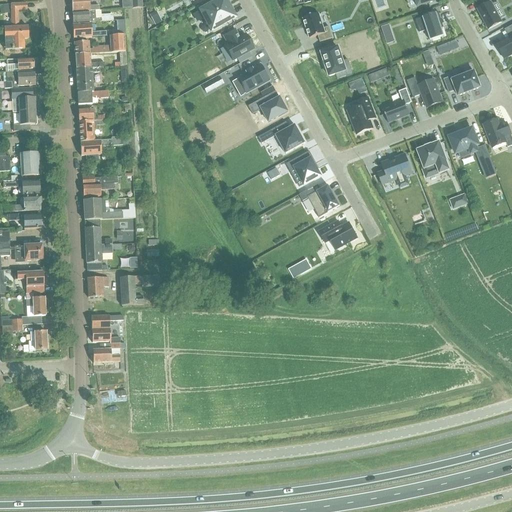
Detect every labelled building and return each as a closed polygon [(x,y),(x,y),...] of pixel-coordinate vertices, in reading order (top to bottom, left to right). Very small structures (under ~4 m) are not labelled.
[(88,0),(70,0),(72,13),(99,11),(99,6),(89,6),(88,0)] [(131,0),(132,9),(142,8),(141,0),(131,0)] [(224,0),(218,0),(199,11),(211,32),(235,18),(231,11),(232,10),(231,9),(230,9),(228,6),(229,6),(228,4),(228,5),(224,0)] [(491,3),(478,10),(488,30),(501,23),(491,3)] [(12,28),(4,28),(4,40),(14,40),(14,50),(24,50),(23,39),(28,39),(27,27),(18,28),(17,11),(26,11),(26,4),(10,5),(12,28)] [(8,5),(0,6),(0,10),(1,15),(9,14),(8,5)] [(99,11),(72,13),(72,16),(72,24),(113,21),(112,15),(101,16),(100,11),(99,11)] [(439,13),(415,21),(420,33),(427,31),(430,41),(444,37),(442,29),(444,28),(442,24),(439,13)] [(319,14),(303,19),(310,39),(318,36),(320,43),(332,39),(329,27),(323,29),(319,14)] [(159,17),(152,21),(155,25),(162,22),(159,17)] [(90,24),(72,26),(73,39),(106,37),(106,32),(91,33),(90,24)] [(389,26),(381,28),(384,38),(392,36),(389,26)] [(509,38),(496,45),(504,60),(511,55),(511,26),(505,30),(509,38)] [(232,61),(253,49),(245,35),(238,39),(236,35),(237,35),(234,30),(223,36),(227,44),(224,46),(232,61)] [(92,48),(92,50),(89,50),(88,42),(74,43),(74,55),(89,55),(110,53),(119,53),(125,52),(124,36),(114,36),(109,36),(109,37),(110,47),(92,48)] [(338,48),(322,54),(324,61),(324,62),(326,69),(327,70),(329,77),(335,75),(345,72),(346,77),(352,75),(348,60),(342,62),(338,48)] [(431,50),(425,52),(430,64),(435,62),(431,50)] [(90,64),(89,55),(74,55),(75,70),(91,69),(98,68),(103,68),(103,63),(90,64)] [(407,61),(409,70),(425,65),(423,57),(407,61)] [(18,71),(33,70),(33,59),(6,61),(6,65),(17,65),(18,71)] [(270,81),(261,65),(254,70),(253,69),(247,72),(247,73),(231,82),(234,87),(241,84),(247,94),(270,81)] [(99,73),(98,68),(91,69),(75,70),(77,94),(93,93),(92,73),(99,73)] [(34,86),(34,72),(6,74),(6,83),(4,83),(4,90),(18,89),(18,87),(34,86)] [(451,77),(443,80),(449,93),(456,91),(458,97),(466,94),(472,91),(480,88),(474,72),(453,81),(451,77)] [(376,74),(369,76),(372,83),(379,81),(376,74)] [(365,77),(351,81),(355,93),(369,89),(365,77)] [(213,90),(223,85),(219,78),(209,83),(213,90)] [(415,78),(407,81),(413,98),(422,95),(427,109),(442,103),(434,80),(418,86),(415,78)] [(273,87),(261,94),(264,99),(276,92),(273,87)] [(31,89),(11,90),(12,113),(19,113),(34,112),(34,108),(36,108),(35,99),(32,99),(31,89)] [(402,102),(383,109),(388,123),(409,115),(405,104),(410,102),(405,90),(399,92),(402,102)] [(93,93),(77,94),(77,106),(91,105),(91,97),(95,97),(95,99),(108,98),(108,92),(104,92),(98,93),(93,93)] [(264,99),(248,107),(252,115),(261,110),(269,123),(288,112),(280,98),(279,99),(276,92),(264,99)] [(377,119),(369,98),(355,102),(357,108),(347,112),(356,136),(374,129),(371,121),(377,119)] [(93,117),(92,111),(92,109),(78,110),(78,123),(103,121),(103,116),(93,117)] [(20,125),(13,126),(13,132),(30,131),(30,125),(37,125),(36,116),(35,116),(34,112),(19,113),(20,125)] [(511,146),(511,137),(507,124),(500,126),(498,120),(483,126),(492,149),(506,143),(507,148),(511,146)] [(78,123),(80,142),(94,141),(93,130),(96,130),(96,126),(104,125),(103,121),(78,123)] [(286,123),(273,131),(276,137),(286,155),(305,144),(295,126),(290,129),(286,123)] [(457,135),(450,138),(456,154),(459,153),(460,156),(478,150),(478,149),(477,146),(478,146),(472,130),(464,133),(464,132),(457,135)] [(122,140),(94,141),(80,142),(81,157),(85,156),(86,163),(98,163),(98,155),(101,155),(100,147),(122,146),(122,140)] [(449,170),(446,161),(439,142),(431,146),(431,145),(425,147),(425,148),(417,151),(424,169),(423,170),(426,177),(438,173),(439,174),(449,170)] [(478,149),(478,150),(484,167),(492,164),(485,146),(478,149)] [(0,150),(0,168),(10,168),(10,151),(0,150)] [(310,152),(286,164),(290,172),(296,169),(304,185),(320,177),(314,165),(316,163),(310,152)] [(38,154),(20,155),(21,177),(39,176),(38,154)] [(464,156),(465,162),(473,160),(471,154),(464,156)] [(413,174),(406,155),(395,159),(396,162),(392,163),(391,161),(381,165),(384,172),(378,175),(382,185),(397,180),(398,184),(407,181),(405,176),(413,174)] [(280,176),(276,169),(268,174),(271,181),(280,176)] [(81,178),(83,198),(100,197),(100,191),(114,190),(113,185),(117,184),(117,178),(94,179),(94,177),(81,178)] [(38,193),(40,192),(40,188),(38,187),(38,182),(27,182),(27,180),(16,181),(16,183),(2,184),(3,188),(22,188),(22,195),(39,195),(38,193)] [(318,185),(299,195),(303,202),(308,199),(319,219),(337,209),(334,203),(337,202),(328,186),(321,190),(318,185)] [(468,204),(465,195),(456,199),(459,208),(468,205),(468,204)] [(39,211),(39,205),(40,204),(40,197),(23,198),(21,199),(21,200),(19,201),(19,204),(21,206),(4,207),(4,213),(39,211)] [(122,211),(122,213),(105,214),(104,200),(83,201),(84,221),(99,220),(134,219),(134,205),(129,205),(128,205),(128,211),(122,211)] [(40,227),(41,226),(41,222),(40,221),(40,216),(29,216),(29,214),(8,215),(9,222),(23,221),(24,230),(40,229),(40,227)] [(100,246),(99,220),(84,221),(85,247),(100,246)] [(338,222),(319,232),(331,254),(357,239),(349,224),(341,228),(339,227),(338,228),(336,224),(338,222)] [(0,257),(9,257),(8,233),(0,233),(0,257)] [(127,243),(128,253),(138,252),(136,242),(127,243)] [(24,262),(42,261),(41,245),(15,247),(16,262),(24,262)] [(104,245),(100,246),(85,247),(86,272),(101,271),(101,266),(101,255),(112,254),(111,245),(104,245)] [(297,265),(289,270),(294,279),(302,274),(297,265)] [(14,281),(25,280),(26,294),(44,293),(43,285),(45,285),(45,279),(43,279),(43,273),(24,274),(14,274),(14,281)] [(157,276),(120,278),(121,306),(142,305),(142,297),(135,297),(134,285),(141,285),(141,287),(158,287),(157,276)] [(103,288),(108,288),(108,278),(87,279),(88,298),(103,298),(103,288)] [(33,317),(45,317),(44,299),(33,299),(33,295),(25,296),(26,308),(33,307),(33,317)] [(122,316),(91,317),(91,330),(92,343),(110,342),(110,344),(120,344),(120,338),(113,339),(110,339),(109,329),(109,322),(123,321),(122,316)] [(22,332),(21,326),(1,327),(2,335),(12,335),(12,332),(22,332)] [(46,351),(46,333),(30,333),(30,342),(28,342),(29,351),(35,351),(46,351)] [(99,350),(92,350),(93,363),(119,362),(119,356),(119,350),(124,349),(124,344),(120,344),(110,344),(99,345),(99,350)]
